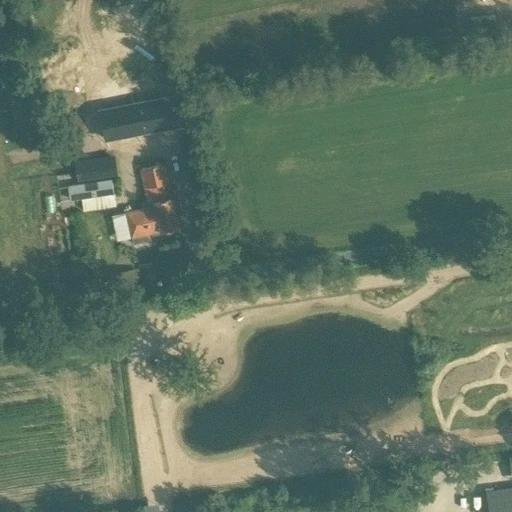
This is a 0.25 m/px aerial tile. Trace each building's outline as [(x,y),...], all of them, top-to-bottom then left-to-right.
[(184,127),(179,97),(101,111),(107,141),(184,127)] [(202,139),(183,142),(186,163),(189,178),(198,177),(196,161),(205,160),(202,139)] [(154,204),(126,211),(132,236),(134,242),(150,238),(149,232),(160,230),(160,231),(180,226),(174,195),(172,196),(164,162),(141,167),(145,187),(150,186),(154,204)] [(112,180),(71,187),(73,202),(81,201),(114,195),(112,180)] [(138,282),(137,273),(109,277),(110,286),(138,282)] [(511,511),(511,487),(485,491),(487,511),(511,511)]
